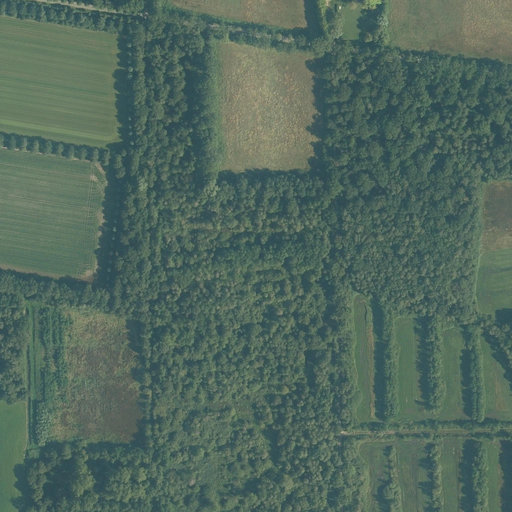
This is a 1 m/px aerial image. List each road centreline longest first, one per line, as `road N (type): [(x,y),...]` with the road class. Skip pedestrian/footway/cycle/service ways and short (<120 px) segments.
road 1 (unclassified): [(511,74),(49,0)]
road 2 (track): [(155,511),(151,216)]
road 3 (track): [(330,192),(338,431)]
road 4 (track): [(319,0),(328,46),(330,192)]
road 5 (track): [(146,0),(150,188)]
